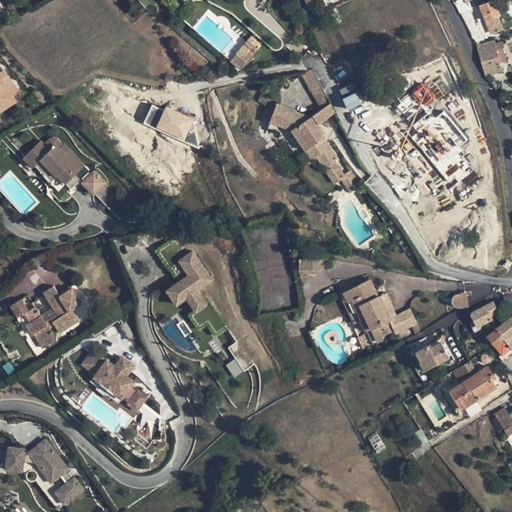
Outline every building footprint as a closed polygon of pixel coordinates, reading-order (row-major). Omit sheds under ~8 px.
[(470,10),(464,0),(456,0),(453,2),(458,12),(465,9),(467,12),(470,10)] [(481,7),(489,28),(492,27),(495,32),(502,29),(497,16),(500,15),(497,7),(493,8),(492,5),(486,8),(485,5),(481,7)] [(484,32),(490,30),(489,28),(481,7),(475,9),(484,32)] [(246,43),(237,54),(246,62),(255,51),(260,45),(251,37),(246,43)] [(494,39),(476,44),(485,76),(488,77),(504,71),(501,62),(506,61),(503,48),(504,47),(502,41),(495,43),(494,39)] [(236,54),(230,61),(240,69),(246,62),(237,54),(236,54)] [(321,110),(331,104),(312,68),(302,75),(321,110)] [(0,102),(12,94),(18,90),(4,70),(2,69),(1,70),(0,70),(0,102)] [(410,94),(396,104),(407,120),(453,88),(440,71),(409,92),(410,94)] [(347,110),(362,104),(358,95),(360,94),(354,81),(338,89),(342,98),(347,110)] [(12,94),(0,102),(0,111),(16,101),(12,94)] [(143,125),(185,141),(194,118),(164,106),(163,109),(141,101),(140,104),(150,107),(143,125)] [(292,129),(313,160),(317,157),(324,167),(335,161),(338,159),(322,135),(325,133),(319,123),(314,115),(310,117),(277,104),(270,121),(292,129)] [(335,112),(331,104),(321,110),(314,115),(319,123),(335,112)] [(511,106),(502,110),(506,120),(511,117),(511,106)] [(418,132),(411,137),(440,174),(427,184),(434,194),(444,186),(448,192),(456,186),(459,190),(478,176),(458,150),(468,141),(442,107),(415,127),(418,132)] [(41,141),(23,157),(33,168),(35,166),(42,160),(57,176),(58,175),(65,182),(69,179),(70,179),(76,174),(84,167),(85,165),(64,144),(62,145),(57,139),(51,139),(47,142),(44,145),(41,141)] [(59,190),(64,184),(65,182),(58,175),(57,176),(42,160),(35,166),(59,190)] [(335,161),(324,167),(335,184),(341,179),(345,176),(344,174),(335,161)] [(91,174),(84,167),(76,174),(83,181),(91,174)] [(83,181),(82,182),(94,195),(95,194),(101,200),(115,185),(98,167),(91,174),(83,181)] [(351,170),(346,172),(353,182),(357,179),(351,170)] [(346,172),(344,174),(345,176),(341,179),(351,192),(361,185),(357,179),(353,182),(346,172)] [(65,182),(64,184),(65,186),(65,187),(65,188),(66,188),(66,189),(67,189),(69,190),(71,189),(75,185),(70,179),(69,179),(65,182)] [(179,260),(184,257),(172,239),(156,250),(168,267),(169,267),(179,282),(189,274),(179,260)] [(193,251),(184,257),(179,260),(189,274),(167,290),(177,304),(186,298),(196,311),(207,304),(198,290),(213,280),(193,251)] [(299,270),(325,270),(325,258),(313,257),(299,255),(299,270)] [(370,279),(341,293),(355,323),(361,320),(366,331),(367,333),(372,344),(382,339),(385,333),(386,333),(382,323),(390,319),(391,319),(391,318),(385,306),(380,296),(378,296),(370,279)] [(22,298),(11,305),(19,318),(25,314),(30,322),(26,324),(33,335),(34,334),(43,348),(56,341),(49,328),(54,325),(59,333),(95,310),(78,282),(59,294),(54,286),(43,292),(53,308),(57,314),(51,318),(47,312),(41,315),(35,306),(29,310),(22,298)] [(230,326),(203,287),(198,290),(207,304),(196,311),(195,310),(189,314),(198,329),(207,323),(215,336),(230,326)] [(386,292),(380,296),(385,306),(390,303),(391,303),(386,292)] [(467,304),(466,295),(461,294),(459,293),(457,293),(456,294),(454,295),(453,296),(452,298),(451,300),(451,301),(452,303),(453,305),(454,306),(455,307),(457,308),(459,308),(461,307),(462,307),(463,306),(465,304),(467,304)] [(186,298),(184,299),(193,311),(195,310),(186,298)] [(470,313),(477,327),(493,319),(491,316),(499,312),(493,301),(470,313)] [(390,303),(385,306),(391,318),(396,316),(390,303)] [(57,314),(53,308),(47,312),(51,318),(57,314)] [(390,319),(396,333),(416,323),(410,309),(396,316),(391,318),(391,319),(390,319)] [(511,315),(487,335),(495,345),(511,331),(511,315)] [(130,320),(119,327),(129,342),(140,334),(130,320)] [(511,331),(495,345),(502,353),(502,354),(511,347),(511,348),(511,331)] [(367,333),(358,337),(364,349),(373,345),(372,344),(367,333)] [(441,341),(429,348),(428,345),(416,352),(421,361),(421,362),(425,370),(450,357),(441,341)] [(511,348),(511,347),(502,354),(502,353),(499,356),(503,360),(511,352),(511,348)] [(82,364),(95,374),(105,362),(91,352),(82,364)] [(119,360),(131,369),(134,365),(122,356),(119,360)] [(95,374),(94,376),(121,398),(123,395),(131,385),(134,381),(126,375),(131,369),(119,360),(114,366),(106,360),(105,362),(95,374)] [(227,366),(236,378),(244,372),(235,360),(227,366)] [(470,361),(461,366),(466,375),(475,369),(470,361)] [(487,366),(444,393),(457,413),(497,387),(492,380),(490,376),(493,374),(487,366)] [(118,402),(121,398),(94,376),(90,380),(98,386),(96,388),(109,398),(111,396),(118,402)] [(131,385),(123,395),(130,400),(138,390),(131,385)] [(128,403),(137,410),(147,397),(138,390),(128,403)] [(511,419),(505,407),(495,414),(505,430),(511,425),(511,419)] [(367,438),(377,453),(386,448),(376,432),(367,438)] [(50,497),(59,509),(66,504),(73,498),(84,489),(46,440),(29,453),(26,452),(26,450),(10,447),(7,470),(24,472),(29,478),(30,480),(31,480),(33,481),(35,481),(36,480),(50,497)]
